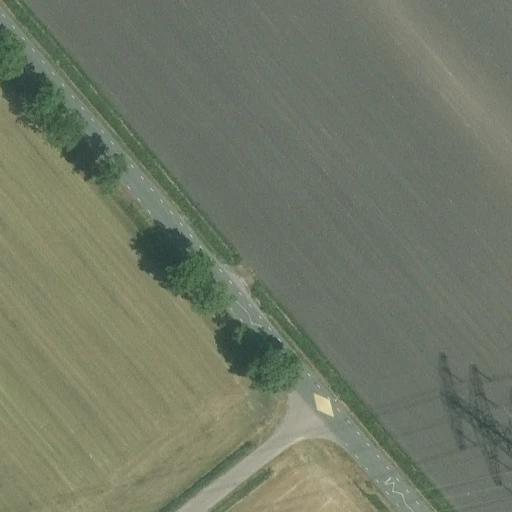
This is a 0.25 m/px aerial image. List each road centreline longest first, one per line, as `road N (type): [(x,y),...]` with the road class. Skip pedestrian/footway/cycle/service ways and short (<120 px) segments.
road 1 (tertiary): [(326,410),(0,27)]
road 2 (unclassified): [(198,511),(326,410)]
road 3 (tertiary): [(411,511),(326,410)]
